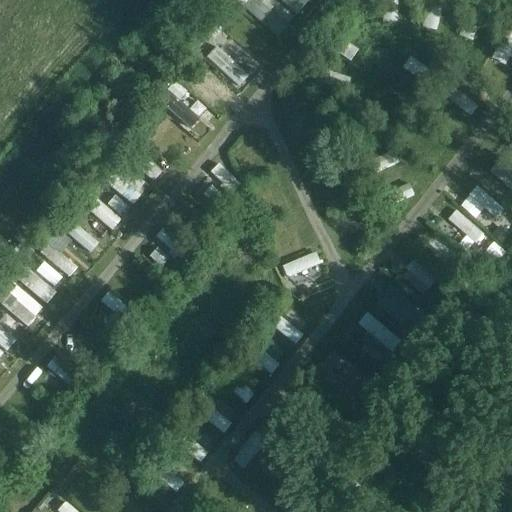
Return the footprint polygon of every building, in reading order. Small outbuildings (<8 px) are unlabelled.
[(288,17),(294,9),(281,0),(250,0),(246,6),(286,36),(296,23),(288,17)] [(446,29),(448,1),(442,0),(431,0),(429,28),(446,29)] [(345,53),(356,58),(362,45),(351,40),(345,53)] [(245,81),(253,68),(216,44),(207,58),(245,81)] [(416,53),(407,64),(424,77),(433,66),(416,53)] [(159,103),(194,126),(210,102),(175,79),(159,103)] [(376,151),(374,165),(402,168),(403,154),(376,151)] [(210,171),(231,195),(243,184),(222,160),(210,171)] [(136,204),(149,189),(125,168),(112,183),(136,204)] [(500,218),(509,208),(482,183),(464,202),(480,217),(489,207),(500,218)] [(117,193),(109,201),(125,217),(133,208),(117,193)] [(98,197),(89,209),(115,229),(124,217),(98,197)] [(474,248),(488,231),(460,207),(446,223),(474,248)] [(73,224),(67,235),(94,250),(100,239),(73,224)] [(163,226),(154,241),(185,259),(193,245),(163,226)] [(489,249),(500,261),(510,252),(498,240),(489,249)] [(43,253),(73,276),(81,265),(51,243),(43,253)] [(281,263),(285,276),(323,262),(319,250),(281,263)] [(402,268),(435,301),(449,287),(416,254),(402,268)] [(46,260),(38,268),(56,286),(64,278),(46,260)] [(50,302),(59,290),(35,273),(26,284),(50,302)] [(383,294),(404,311),(398,318),(415,333),(431,313),(394,282),(383,294)] [(101,302),(125,314),(131,302),(108,290),(101,302)] [(26,326),(36,317),(12,291),(2,300),(26,326)] [(398,351),(408,338),(371,309),(361,322),(398,351)] [(275,326),(297,341),(304,331),(282,316),(275,326)] [(0,345),(6,351),(18,339),(0,321),(0,345)] [(352,414),(376,386),(340,356),(316,383),(352,414)] [(52,487),(33,511),(55,511),(66,498),(52,487)] [(59,510),(60,511),(82,511),(69,499),(59,510)]
